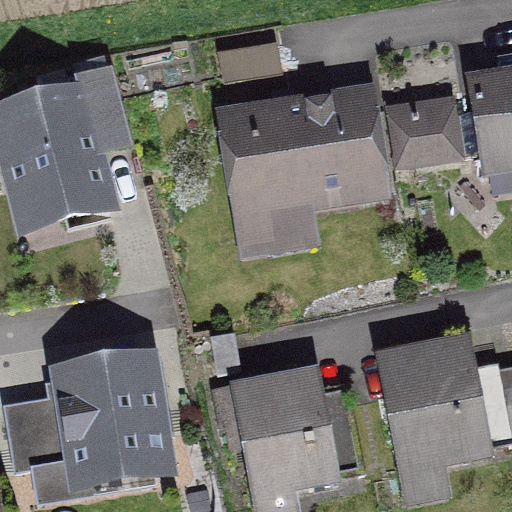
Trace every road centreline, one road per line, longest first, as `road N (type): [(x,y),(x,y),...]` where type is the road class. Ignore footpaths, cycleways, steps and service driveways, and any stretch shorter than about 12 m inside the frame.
road 1 (residential): [(291,361),(511,315)]
road 2 (residential): [(304,70),(511,37)]
road 3 (residential): [(157,309),(0,336)]
